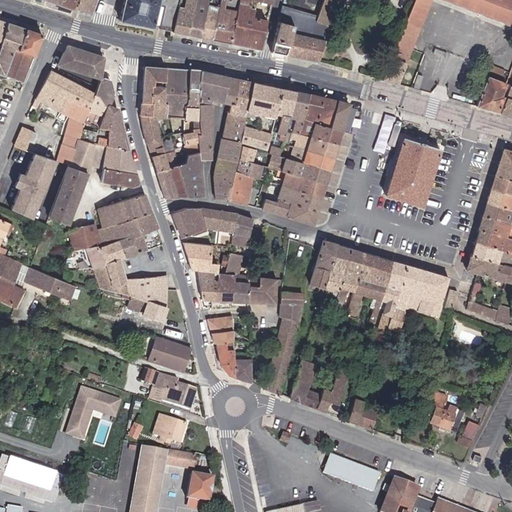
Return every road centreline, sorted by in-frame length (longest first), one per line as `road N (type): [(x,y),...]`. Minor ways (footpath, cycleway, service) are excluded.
road 1 (residential): [(511,493),(251,404)]
road 2 (residential): [(354,213),(440,239),(476,120)]
road 3 (residential): [(135,41),(128,94),(157,208)]
road 4 (residential): [(157,208),(205,201),(316,231)]
road 5 (residential): [(60,20),(0,169)]
road 6 (secondary): [(135,41),(263,65)]
road 7 (secondary): [(263,65),(387,95)]
road 8 (residential): [(387,95),(354,213)]
